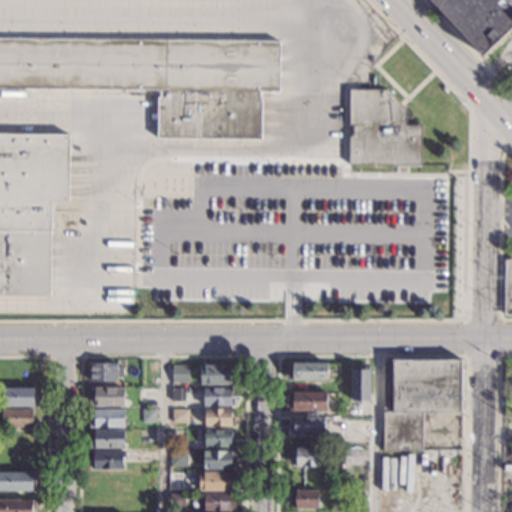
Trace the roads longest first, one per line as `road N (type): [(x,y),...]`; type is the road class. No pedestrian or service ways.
road 1 (tertiary): [(511,340),(0,340)]
road 2 (residential): [(482,511),(490,99)]
road 3 (residential): [(261,511),(264,339)]
road 4 (residential): [(65,511),(68,340)]
road 5 (primary): [(511,122),(397,0)]
